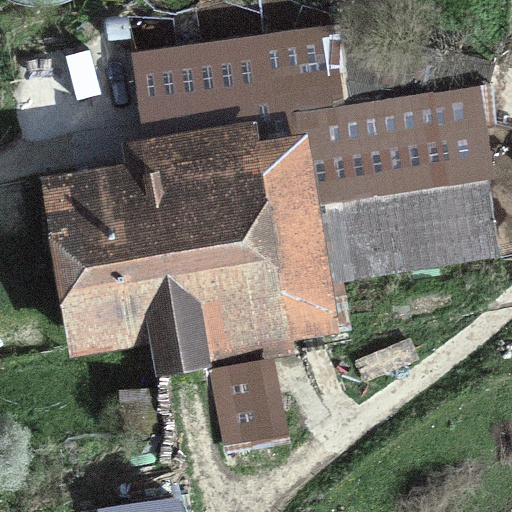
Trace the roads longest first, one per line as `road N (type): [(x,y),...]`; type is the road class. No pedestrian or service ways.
road 1 (track): [(0,159),(124,119),(247,105),(511,157)]
road 2 (track): [(511,312),(447,370),(379,415),(246,488)]
